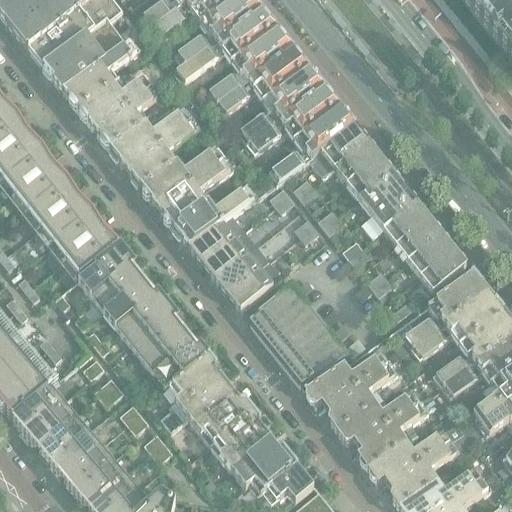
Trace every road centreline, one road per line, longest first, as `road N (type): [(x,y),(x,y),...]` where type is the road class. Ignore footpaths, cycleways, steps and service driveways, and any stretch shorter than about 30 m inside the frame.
road 1 (residential): [(376,511),(0,51)]
road 2 (secondary): [(301,0),(511,257)]
road 3 (secondary): [(511,147),(394,0)]
